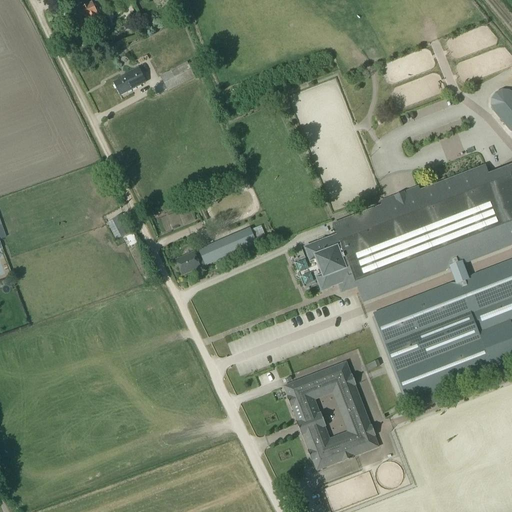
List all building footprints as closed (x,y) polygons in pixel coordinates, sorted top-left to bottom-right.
[(76,11),(68,15),(70,20),(69,22),(70,25),(72,25),(73,26),(75,25),(78,32),(87,28),(87,27),(84,21),(97,15),(93,5),(92,4),(84,8),(82,7),(76,10),(76,11)] [(187,64),(160,77),(167,92),(194,78),(193,75),(203,70),(199,60),(188,66),(187,64)] [(126,78),(114,84),(120,96),(146,83),(138,70),(125,76),(126,78)] [(336,235),(304,247),(309,261),(315,258),(321,275),(315,277),(320,291),(337,285),(339,288),(342,287),(344,292),(356,287),(361,300),(511,242),(511,239),(510,234),(511,232),(511,167),(488,176),(485,168),(333,226),(336,235)] [(121,215),(112,220),(121,239),(131,234),(121,215)] [(251,230),(199,251),(205,266),(257,245),(251,230)] [(133,236),(126,239),(129,245),(136,241),(133,236)] [(193,253),(176,260),(183,276),(199,268),(193,253)] [(511,264),(375,317),(407,401),(511,360),(511,330),(509,324),(511,323),(511,322),(511,321),(511,264)] [(376,361),(365,366),(367,371),(379,367),(376,361)] [(352,435),(327,444),(321,428),(302,435),(309,451),(307,452),(311,461),(312,461),(316,471),(342,461),(343,463),(352,459),(352,458),(378,448),(374,437),(375,436),(371,427),(367,428),(351,387),(356,385),(352,376),(348,378),(344,367),(295,386),(294,383),(284,387),(288,398),(286,398),(290,408),(292,407),(298,424),(317,416),(310,399),(334,389),(352,435)] [(280,371),(274,373),(278,383),(284,380),(280,371)]
